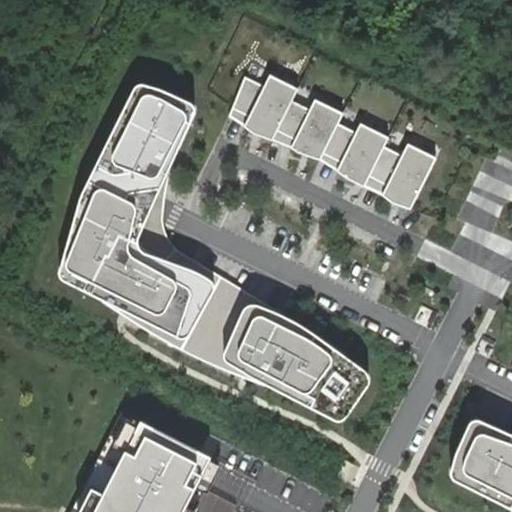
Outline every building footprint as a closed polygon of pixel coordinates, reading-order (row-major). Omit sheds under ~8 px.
[(263,85),(245,76),(228,116),(237,121),(244,125),(253,133),(257,134),(273,139),(293,100),(299,88),(270,72),(263,85)] [(161,87),(140,81),(136,81),(132,85),(86,178),(79,193),(57,265),(56,272),(59,280),(98,299),(124,316),(182,350),(209,363),(245,378),(265,385),(335,419),(340,420),(344,417),(368,385),(370,377),(367,370),(306,325),(277,310),(225,279),(178,249),(171,242),(163,228),(163,213),(163,203),(170,171),(188,119),(193,109),(192,103),(189,100),(161,87)] [(309,109),(293,100),(273,139),(276,140),(281,142),(291,146),(297,151),(306,154),(320,158),(337,123),(343,112),(314,97),(309,109)] [(355,131),(337,123),(320,158),(328,164),(337,170),(347,178),(360,184),(364,185),(384,145),(389,136),(361,122),(355,131)] [(401,156),(384,145),(364,185),(374,189),(382,192),(382,194),(392,202),(396,203),(411,209),(437,157),(408,142),(401,156)] [(455,255),(468,227),(422,206),(410,234),(455,255)] [(442,306),(454,277),(385,249),(374,277),(442,306)] [(216,461),(130,417),(82,509),(81,511),(189,511),(208,477),(216,461)] [(511,431),(480,417),(472,419),(467,424),(454,456),(452,466),(450,473),(453,478),(511,508),(511,431)]
